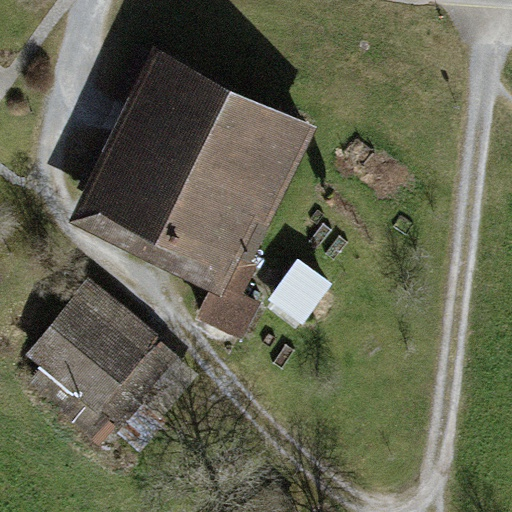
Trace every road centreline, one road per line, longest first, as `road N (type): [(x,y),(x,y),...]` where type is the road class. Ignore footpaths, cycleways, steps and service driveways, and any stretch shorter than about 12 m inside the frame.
road 1 (track): [(68,92),(53,171),(79,232),(318,478),(374,505),(432,501)]
road 2 (track): [(489,0),(432,511)]
